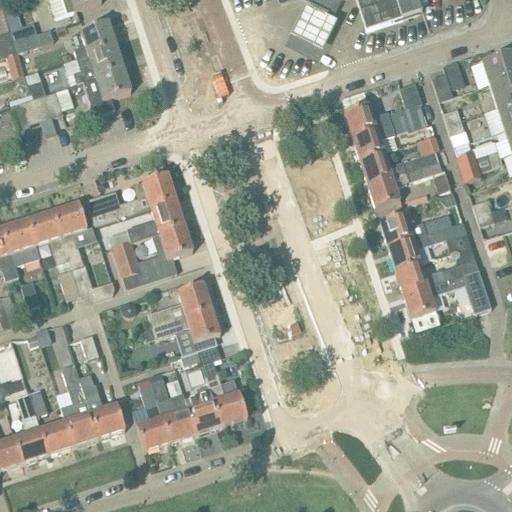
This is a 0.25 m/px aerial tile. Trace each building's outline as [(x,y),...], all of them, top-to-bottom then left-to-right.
[(47,0),(55,22),(82,13),(101,7),(99,0),(47,0)] [(416,0),(280,0),(281,4),(293,0),(306,0),(309,5),(333,16),(340,3),(349,0),(355,0),(366,34),(403,23),(403,22),(422,16),(416,0)] [(325,63),(345,22),(333,16),(309,5),(289,46),(325,63)] [(14,47),(37,39),(33,27),(10,34),(14,47)] [(74,54),(77,63),(116,50),(108,27),(80,36),(85,50),(74,54)] [(0,51),(14,47),(10,34),(0,37),(0,51)] [(18,57),(41,50),(54,46),(50,35),(37,39),(14,47),(18,57)] [(0,63),(18,57),(14,47),(0,51),(0,63)] [(87,85),(123,73),(116,50),(77,63),(81,76),(73,79),(75,85),(76,89),(84,86),(87,85)] [(489,90),(511,82),(511,57),(482,67),(489,90)] [(32,70),(22,73),(24,80),(34,77),(32,70)] [(111,103),(131,97),(123,73),(87,85),(84,86),(95,122),(98,121),(115,115),(111,103)] [(431,83),(439,107),(453,102),(445,79),(431,83)] [(511,107),(511,82),(489,90),(497,113),(511,107)] [(44,99),(45,98),(41,86),(28,90),(31,98),(32,103),(40,127),(52,123),(44,99)] [(352,142),(422,119),(419,110),(421,109),(415,89),(399,94),(405,114),(387,119),(387,118),(372,122),(364,95),(341,103),(346,117),(344,118),(352,142)] [(63,119),(57,100),(55,95),(45,98),(44,99),(52,123),(63,119)] [(30,130),(40,127),(32,103),(22,106),(30,130)] [(18,134),(30,130),(22,106),(10,110),(18,134)] [(504,136),(511,133),(511,107),(497,113),(504,136)] [(446,129),(460,125),(457,114),(443,119),(446,129)] [(407,138),(426,132),(422,119),(352,142),(359,166),(384,158),(380,146),(394,141),(393,140),(407,135),(407,138)] [(460,125),(446,129),(450,141),(464,136),(460,125)] [(511,159),(511,158),(511,133),(504,136),(508,146),(496,150),(498,156),(500,163),(511,159)] [(480,183),(474,164),(471,156),(457,161),(465,188),(480,183)] [(503,170),(500,163),(498,156),(487,159),(491,174),(503,170)] [(438,167),(434,157),(389,172),(384,158),(359,166),(367,190),(438,167)] [(487,159),(476,163),(480,177),(491,174),(487,159)] [(395,192),(441,177),(438,167),(367,190),(375,214),(400,206),(395,192)] [(95,231),(107,227),(151,213),(176,205),(168,179),(133,190),(137,204),(119,210),(115,196),(86,206),(95,231)] [(155,227),(127,236),(131,248),(184,231),(176,205),(151,213),(155,227)] [(476,221),(490,217),(486,206),(472,210),(476,221)] [(87,234),(85,227),(78,208),(53,217),(72,274),(83,270),(78,252),(96,246),(92,232),(87,234)] [(56,270),(69,266),(53,217),(27,225),(35,250),(48,246),(56,270)] [(480,232),(493,227),(490,217),(476,221),(480,232)] [(387,252),(452,231),(448,219),(408,232),(404,219),(379,227),(387,252)] [(40,264),(35,250),(27,225),(2,233),(15,272),(40,264)] [(470,251),(466,238),(462,228),(387,252),(395,276),(420,268),(415,255),(446,245),(450,258),(457,256),(470,251)] [(177,278),(172,263),(193,256),(184,231),(153,241),(159,261),(137,268),(131,248),(113,254),(126,295),(177,278)] [(18,282),(15,272),(2,233),(0,233),(0,269),(5,286),(18,282)] [(478,276),(475,265),(470,251),(457,256),(462,269),(424,282),(420,268),(395,276),(403,300),(478,276)] [(83,270),(72,274),(80,302),(91,298),(94,297),(92,293),(85,270),(83,270)] [(80,302),(72,274),(59,278),(58,279),(66,306),(80,302)] [(478,276),(403,300),(411,324),(435,316),(431,302),(468,290),(477,318),(491,314),(478,276)] [(28,314),(39,310),(32,287),(20,291),(28,314)] [(152,334),(212,314),(203,289),(178,297),(182,309),(148,320),(152,334)] [(0,335),(10,333),(1,304),(0,303),(0,335)] [(212,314),(152,334),(156,346),(190,335),(194,349),(220,340),(212,314)] [(40,353),(65,348),(62,330),(36,334),(40,353)] [(98,360),(92,340),(80,344),(87,364),(98,360)] [(200,367),(207,390),(221,432),(247,423),(239,398),(225,403),(213,366),(220,364),(216,351),(197,357),(200,367)] [(197,357),(182,362),(180,362),(184,372),(200,367),(197,357)] [(99,444),(79,382),(78,383),(74,369),(61,374),(72,409),(61,413),(66,426),(74,452),(99,444)] [(116,410),(103,414),(95,390),(94,391),(90,379),(79,382),(99,444),(125,435),(116,410)] [(180,391),(166,396),(161,379),(149,383),(154,399),(170,448),(196,440),(184,404),(180,391)] [(196,440),(221,432),(207,390),(196,394),(198,400),(184,404),(196,440)] [(27,398),(35,422),(48,418),(40,394),(27,398)] [(48,460),(39,435),(35,422),(27,398),(16,402),(23,425),(22,426),(26,439),(14,443),(22,469),(48,460)] [(144,457),(170,448),(154,399),(142,403),(150,427),(136,432),(144,457)] [(48,460),(74,452),(66,426),(39,435),(48,460)] [(14,443),(1,447),(0,444),(0,475),(22,469),(14,443)]
